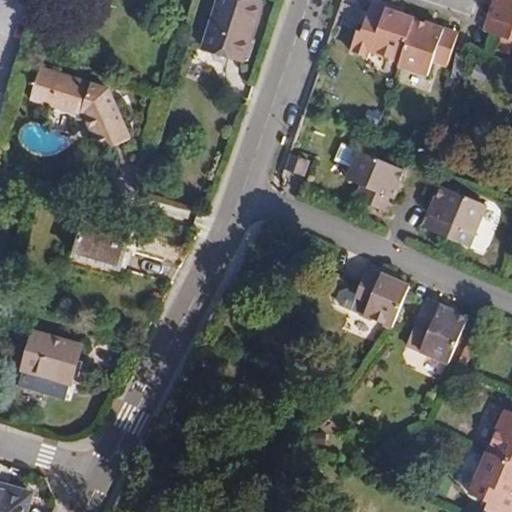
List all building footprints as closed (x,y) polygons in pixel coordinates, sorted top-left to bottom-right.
[(254,0),(219,0),(205,50),(244,62),(262,2),(254,0)] [(400,62),(415,19),(387,10),(387,4),(375,0),(373,0),(362,32),(376,38),(372,52),(400,62)] [(511,0),(496,0),(485,32),(503,38),(511,40),(511,0)] [(448,67),(459,34),(415,19),(400,62),(399,65),(429,76),(434,62),(448,67)] [(511,50),(511,40),(503,38),(500,47),(511,50)] [(83,116),(99,153),(128,140),(107,89),(39,68),(30,99),(83,116)] [(354,167),(360,151),(343,144),(336,160),(354,167)] [(388,213),(406,171),(360,151),(354,167),(348,181),(362,187),(357,200),(388,213)] [(309,161),(290,154),(285,170),(304,177),(309,161)] [(455,242),(461,229),(475,235),(488,205),(442,185),(424,228),(455,242)] [(86,217),(72,264),(118,279),(132,231),(86,217)] [(393,332),(414,284),(373,266),(360,297),(352,293),(346,295),(341,305),(342,311),(393,332)] [(468,319),(426,302),(407,346),(450,364),(468,319)] [(22,371),(70,386),(82,349),(33,334),(22,371)] [(511,463),(511,429),(500,424),(488,453),(511,463)] [(509,511),(511,511),(511,463),(488,453),(476,482),(490,488),(484,502),(509,511)] [(0,485),(0,511),(24,511),(29,494),(0,485)]
